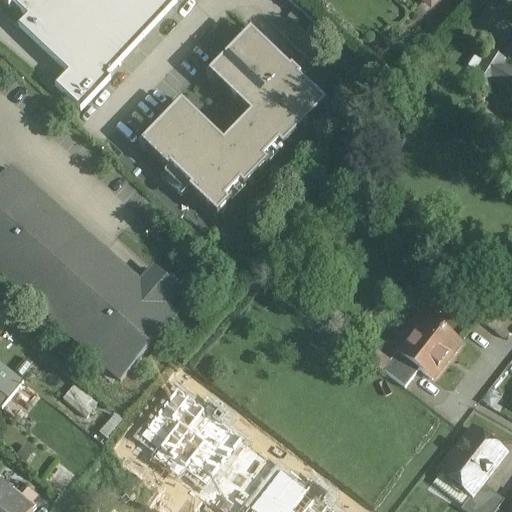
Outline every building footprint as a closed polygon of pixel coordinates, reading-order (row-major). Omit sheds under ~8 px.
[(185,0),(2,0),(0,3),(0,8),(70,73),(57,87),(83,111),(185,0)] [(186,105),(145,147),(222,221),(332,107),(255,33),(213,77),(256,118),(229,146),(186,105)] [(490,55),(473,82),(487,91),(491,84),(501,69),(504,64),(490,55)] [(511,75),(501,69),(491,84),(511,97),(511,75)] [(177,319),(11,172),(0,183),(0,210),(2,213),(0,215),(0,277),(120,384),(177,319)] [(460,345),(427,320),(399,355),(398,356),(419,372),(432,382),(460,345)] [(419,372),(398,356),(399,355),(397,354),(382,374),(405,391),(419,372)] [(80,412),(89,399),(74,388),(64,402),(80,412)] [(505,457),(473,433),(440,475),(471,499),(472,500),(482,487),(505,457)] [(497,511),(504,504),(482,487),(472,500),(471,499),(461,511),(497,511)] [(0,511),(29,511),(0,488),(0,511)]
